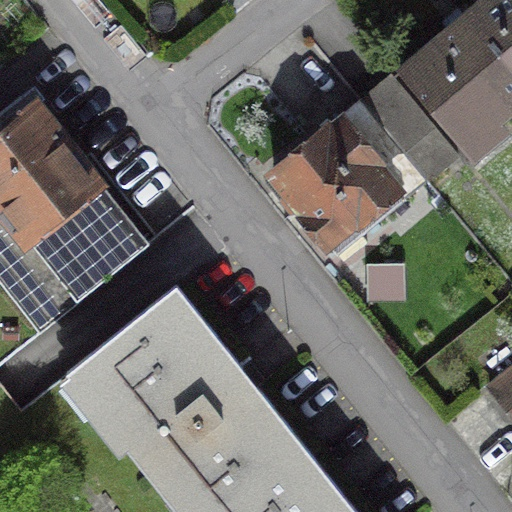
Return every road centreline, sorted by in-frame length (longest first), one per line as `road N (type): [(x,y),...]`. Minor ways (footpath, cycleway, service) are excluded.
road 1 (residential): [(486,511),(156,105)]
road 2 (residential): [(286,0),(156,105)]
road 3 (residential): [(156,105),(71,0)]
